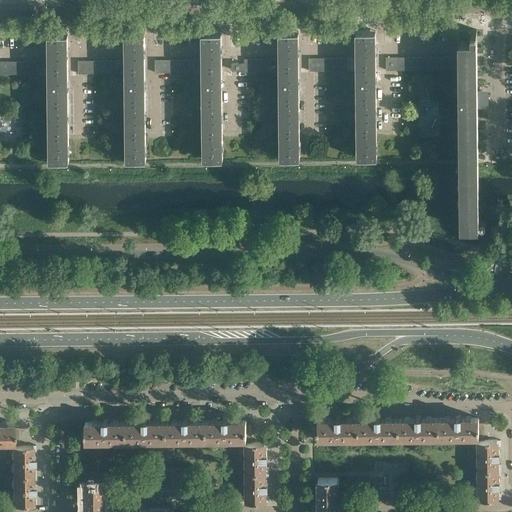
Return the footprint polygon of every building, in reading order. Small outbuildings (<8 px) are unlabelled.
[(478,161),(478,121),(477,108),(481,108),(483,108),(482,90),(481,90),(477,90),(477,29),(458,30),(458,52),(458,56),(459,69),(460,157),(460,162),(460,177),(460,206),(460,227),(479,226),(479,218),(479,206),(478,177),(478,161)] [(376,61),(376,30),(356,31),(356,57),(356,61),(376,61)] [(299,62),(299,31),(279,31),(279,58),(279,62),(299,62)] [(222,63),(222,32),(202,32),(202,59),(202,63),(222,63)] [(145,64),(145,33),(125,33),(125,60),(125,64),(145,64)] [(68,64),(68,34),(48,34),(49,60),(49,65),(68,64)] [(398,70),(397,57),(386,57),(386,70),(398,70)] [(49,73),(49,65),(49,60),(40,61),(40,73),(49,73)] [(376,94),(376,61),(356,61),(356,70),(357,94),(376,94)] [(299,94),(299,62),(279,62),(279,71),(280,95),(299,94)] [(222,95),(222,63),(202,63),(202,72),(203,95),(222,95)] [(69,97),(68,64),(49,65),(49,73),(49,97),(69,97)] [(146,96),(145,64),(125,64),(126,73),(126,96),(146,96)] [(300,127),(299,94),(280,95),(280,127),(300,127)] [(377,126),(376,94),(357,94),(357,126),(377,126)] [(223,128),(222,95),(203,95),(203,128),(223,128)] [(146,128),(146,96),(126,96),(126,129),(146,128)] [(69,129),(69,97),(49,97),(49,129),(69,129)] [(377,157),(377,126),(357,126),(357,157),(377,157)] [(300,158),(300,127),(280,127),(280,158),(300,158)] [(146,159),(146,128),(126,129),(127,159),(146,159)] [(223,158),(223,128),(203,128),(203,159),(223,158)] [(69,160),(69,129),(49,129),(50,160),(69,160)] [(494,273),(496,261),(487,259),(485,271),(494,273)] [(478,427),(478,423),(478,417),(461,417),(461,415),(455,415),(455,417),(438,418),(438,435),(478,435),(478,431),(478,427)] [(398,436),(398,418),(381,418),(381,416),(375,416),(375,418),(358,418),(358,436),(398,436)] [(438,435),(438,418),(421,418),(421,416),(415,416),(415,418),(398,418),(398,436),(438,435)] [(358,436),(358,418),(341,419),(341,417),(335,417),(335,419),(318,419),(318,437),(358,436)] [(206,438),(206,420),(188,420),(188,418),(183,418),(183,420),(166,420),(166,438),(206,438)] [(246,430),(246,425),(246,420),(228,420),(228,418),(223,418),(223,420),(206,420),(206,438),(246,437),(246,434),(246,430)] [(126,439),(126,421),(108,421),(108,419),(103,419),(103,421),(85,421),(85,439),(126,439)] [(166,438),(166,420),(148,421),(148,419),(143,419),(143,421),(126,421),(126,439),(166,438)] [(13,432),(13,428),(14,428),(14,422),(0,422),(0,440),(13,440),(13,436),(13,432)] [(500,458),(500,452),(497,452),(497,445),(501,445),(501,440),(484,440),(478,440),(478,469),(501,469),(501,464),(497,464),(497,458),(500,458)] [(267,460),(267,454),(265,454),(265,448),(268,448),(268,442),(251,442),(246,442),(246,472),(268,472),(268,466),(265,466),(265,460),(267,460)] [(35,463),(35,457),(32,457),(32,450),(36,450),(36,445),(19,445),(13,445),(14,474),(36,474),(36,469),(33,469),(33,463),(35,463)] [(500,486),(500,481),(498,481),(498,474),(501,474),(501,469),(478,469),(479,499),(501,498),(501,493),(498,493),(498,486),(500,486)] [(268,489),(268,483),(265,483),(265,477),(269,477),(268,472),(246,472),(246,501),(269,501),(269,495),(265,495),(265,489),(268,489)] [(35,491),(35,486),(33,486),(33,479),(36,479),(36,474),(14,474),(14,504),(36,503),(36,498),(33,498),(33,491),(35,491)] [(338,509),(337,477),(318,477),(319,509),(338,509)] [(105,511),(105,479),(86,479),(86,511),(105,511)]
